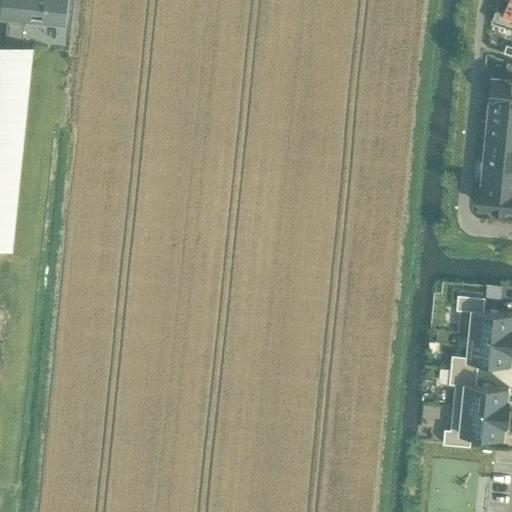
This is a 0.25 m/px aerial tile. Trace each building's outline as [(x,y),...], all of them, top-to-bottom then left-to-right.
[(2,0),(1,17),(7,18),(5,43),(22,45),(25,20),(63,24),(65,0),(2,0)] [(511,0),(497,0),(490,22),(511,29),(511,0)] [(0,244),(12,246),(24,127),(32,47),(22,45),(4,44),(0,43),(0,244)] [(503,52),(511,54),(511,46),(506,44),(503,52)] [(491,75),(489,97),(511,99),(511,63),(507,61),(506,61),(505,76),(491,75)] [(511,99),(489,97),(489,98),(487,119),(511,121),(511,99)] [(511,121),(487,119),(485,140),(511,143),(511,121)] [(511,143),(485,140),(483,162),(511,164),(511,143)] [(481,182),(481,183),(511,186),(511,164),(483,162),(481,183),(481,182)] [(511,186),(481,183),(478,206),(492,207),(505,209),(505,208),(511,209),(511,186)] [(500,298),(502,287),(490,285),(489,297),(500,298)] [(457,293),(456,309),(462,309),(459,332),(469,333),(511,337),(511,312),(497,311),(490,311),(483,310),(485,296),(457,293)] [(450,368),(477,371),(478,358),(485,359),(492,359),(510,361),(511,351),(511,350),(511,337),(469,333),(467,355),(451,354),(450,368)] [(508,397),(507,397),(508,387),(489,385),(482,384),(476,384),(477,371),(450,368),(448,383),(454,383),(452,406),(507,411),(508,397)] [(503,435),(504,425),(505,425),(507,411),(452,406),(450,428),(444,428),(442,443),(470,446),(471,432),(477,432),(485,433),(503,435)]
